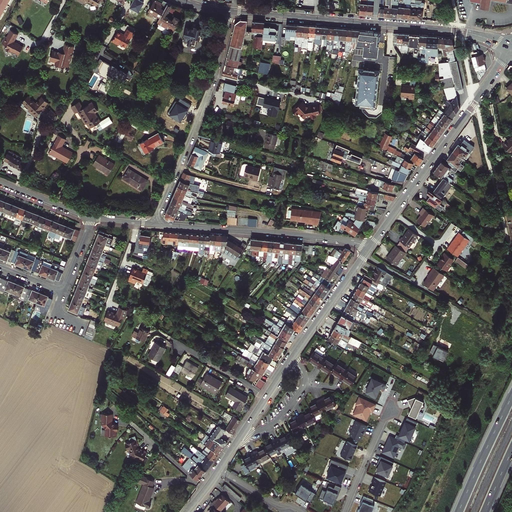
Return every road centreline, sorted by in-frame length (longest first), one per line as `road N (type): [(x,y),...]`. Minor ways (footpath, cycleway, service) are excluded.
road 1 (secondary): [(233,11),(460,31),(511,49)]
road 2 (secondary): [(368,248),(511,49)]
road 3 (residential): [(153,223),(233,11)]
road 4 (residential): [(153,223),(368,248)]
road 5 (secondary): [(265,397),(368,248)]
road 6 (secondary): [(187,511),(265,397)]
road 7 (motorway): [(511,395),(458,511)]
